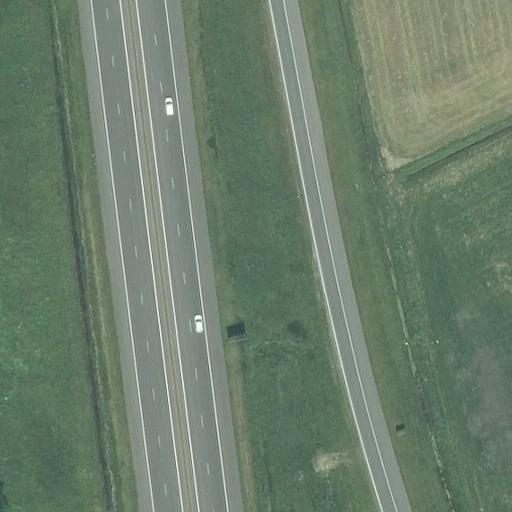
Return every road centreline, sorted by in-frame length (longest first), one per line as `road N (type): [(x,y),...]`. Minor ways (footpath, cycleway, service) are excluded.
road 1 (trunk): [(393,511),(330,257),(284,0)]
road 2 (motorway): [(221,511),(157,0)]
road 3 (motorway): [(105,0),(166,511)]
